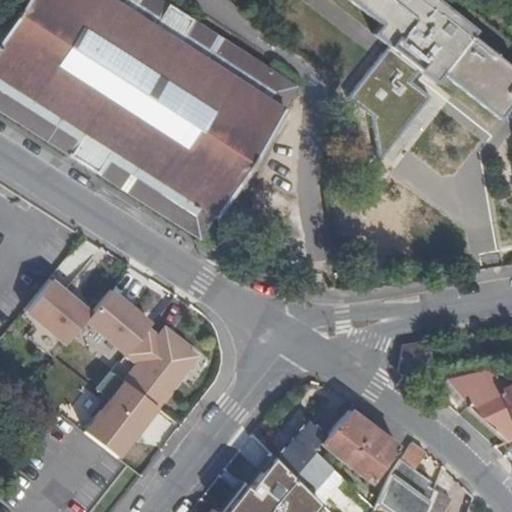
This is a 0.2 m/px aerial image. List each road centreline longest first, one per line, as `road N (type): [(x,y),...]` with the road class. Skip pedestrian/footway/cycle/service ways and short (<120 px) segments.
road 1 (residential): [(0,156),(305,341)]
road 2 (residential): [(305,341),(454,449),(511,511)]
road 3 (residential): [(156,511),(280,355),(305,341)]
road 4 (residential): [(305,341),(343,327),(511,301)]
